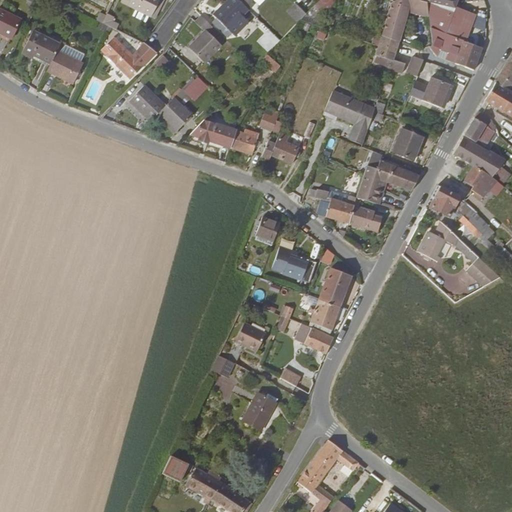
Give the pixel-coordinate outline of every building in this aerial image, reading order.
[(121,0),(121,2),(151,17),(157,4),(159,0),(121,0)] [(248,10),(237,0),(228,0),(213,16),(216,19),(231,34),(232,35),(246,21),(242,17),(248,10)] [(237,0),(248,10),(254,4),(251,2),(252,0),(237,0)] [(319,0),(302,18),(318,27),(335,0),(319,0)] [(392,0),(391,3),(381,36),(399,42),(407,12),(428,17),(426,2),(419,0),(418,0),(392,0)] [(418,0),(419,0),(426,2),(454,8),(455,7),(457,0),(418,0)] [(454,8),(426,2),(428,17),(432,45),(430,46),(430,49),(436,56),(455,64),(463,41),(444,34),(454,8)] [(160,6),(157,4),(151,17),(154,18),(160,6)] [(476,15),(455,7),(454,8),(444,34),(463,41),(465,42),(476,15)] [(20,20),(0,10),(0,33),(11,39),(20,20)] [(106,14),(102,23),(109,26),(113,17),(106,14)] [(206,32),(211,27),(201,17),(195,22),(203,30),(204,29),(205,31),(188,48),(203,63),(220,45),(206,32)] [(231,34),(216,19),(212,23),(227,38),(231,34)] [(268,51),(280,41),(269,29),(258,39),(268,51)] [(56,51),(60,45),(32,31),(21,53),(28,56),(29,54),(50,64),(56,51)] [(399,42),(381,36),(375,56),(387,59),(388,69),(402,73),(405,64),(399,62),(399,60),(394,58),(399,42)] [(486,38),(480,36),(476,46),(465,42),(463,41),(455,64),(473,71),(482,48),(486,38)] [(155,53),(143,43),(132,55),(112,37),(101,50),(108,58),(106,61),(110,64),(112,62),(130,79),(155,53)] [(65,43),(61,41),(60,45),(56,51),(60,53),(65,43)] [(60,53),(56,51),(50,64),(47,71),(73,83),(82,64),(60,53)] [(268,54),(262,61),(275,73),(281,66),(268,54)] [(511,81),(511,55),(500,75),(511,82),(511,81)] [(412,56),(406,73),(416,77),(423,60),(417,58),(412,56)] [(511,92),(508,91),(511,84),(511,81),(511,82),(500,75),(495,83),(484,101),(497,109),(495,112),(511,121),(511,122),(511,92)] [(180,95),(193,105),(209,87),(196,76),(180,95)] [(441,108),(450,85),(431,77),(427,87),(414,82),(409,94),(422,99),(422,100),(441,108)] [(165,106),(143,85),(129,101),(150,121),(158,113),(165,106)] [(324,111),(337,117),(355,124),(348,140),(362,145),(373,111),(374,109),(332,91),(324,111)] [(224,98),(230,105),(234,101),(228,95),(224,98)] [(165,106),(158,113),(165,119),(166,119),(177,130),(191,116),(173,97),(165,106)] [(380,114),(384,104),(377,102),(374,109),(373,111),(380,114)] [(337,117),(324,111),(322,114),(335,120),(337,117)] [(463,136),(484,148),(495,128),(489,120),(487,119),(488,117),(478,111),(463,136)] [(271,131),(278,115),(272,113),(271,117),(264,114),(259,125),(271,131)] [(177,130),(166,119),(163,121),(175,132),(177,130)] [(230,148),(236,131),(203,120),(189,134),(230,148)] [(278,132),(282,123),(276,120),(271,131),(277,133),(278,132)] [(243,134),(236,131),(230,148),(252,155),(254,146),(258,148),(259,143),(256,142),(259,134),(245,130),(243,134)] [(422,138),(402,130),(392,152),(413,160),(422,138)] [(279,133),(276,139),(269,137),(260,157),(268,160),(270,155),(291,164),(295,157),(297,158),(299,153),(297,152),(298,148),(286,143),(288,137),(279,133)] [(333,150),(337,139),(330,137),(327,147),(333,150)] [(488,152),(463,137),(453,154),(473,167),(491,177),(493,175),(504,183),(510,175),(499,167),(504,161),(491,152),(488,152)] [(380,188),(383,182),(411,191),(419,176),(379,161),(376,169),(366,166),(363,176),(356,198),(378,204),(383,190),(380,188)] [(491,177),(473,167),(464,181),(473,187),(470,190),(473,192),(474,190),(476,192),(473,195),(480,201),(496,181),(491,177)] [(458,198),(458,196),(437,185),(431,197),(435,199),(430,207),(449,217),(453,209),(458,198)] [(317,215),(348,224),(355,200),(356,198),(329,191),(328,192),(319,190),(317,189),(316,190),(311,189),(310,195),(313,197),(322,199),(317,215)] [(458,198),(453,209),(457,211),(464,202),(464,201),(464,199),(458,198)] [(381,218),(373,215),(374,212),(358,207),(360,201),(355,200),(348,224),(377,232),(381,218)] [(471,210),(472,209),(464,202),(457,211),(463,216),(464,218),(471,210)] [(475,214),(471,210),(464,218),(468,222),(475,214)] [(482,235),(489,227),(475,214),(468,222),(482,235)] [(460,219),(479,238),(482,235),(468,222),(464,218),(463,216),(460,219)] [(256,234),(257,235),(256,239),(272,245),(280,223),(262,217),(260,222),(257,221),(256,225),(259,226),(256,234)] [(428,232),(417,252),(437,262),(439,257),(435,256),(443,240),(453,246),(457,238),(440,222),(434,235),(428,232)] [(454,245),(473,263),(478,258),(457,238),(454,245)] [(484,241),(500,257),(502,254),(498,250),(495,247),(486,239),(484,241)] [(500,241),(495,247),(498,250),(502,246),(503,245),(500,241)] [(511,255),(502,246),(498,250),(502,254),(511,263),(511,255)] [(291,252),(279,247),(271,268),(282,272),(282,273),(309,283),(316,263),(290,254),(291,252)] [(328,259),(330,260),(333,254),(325,248),(320,261),(326,264),(328,259)] [(473,263),(465,270),(483,287),(500,278),(478,258),(473,263)] [(252,265),(249,271),(259,276),(262,270),(252,265)] [(352,276),(330,268),(318,299),(339,307),(352,276)] [(339,307),(318,299),(315,308),(310,306),(308,311),(313,313),(308,326),(329,336),(339,307)] [(289,319),(293,309),(286,305),(281,316),(289,319)] [(276,329),(283,332),(289,319),(281,316),(276,329)] [(287,329),(296,332),(299,322),(290,320),(287,329)] [(234,341),(256,351),(265,333),(243,323),(234,341)] [(303,324),(301,323),(294,339),(325,354),(333,338),(329,336),(308,326),(303,324)] [(211,370),(226,378),(233,364),(218,355),(211,370)] [(280,378),(295,386),(301,376),(285,368),(280,378)] [(257,393),(242,421),(260,431),(278,399),(267,393),(265,397),(257,393)] [(340,471),(347,477),(358,463),(328,440),(311,463),(325,474),(334,462),(336,460),(344,466),(342,468),(340,471)] [(170,456),(162,474),(179,482),(188,464),(170,456)] [(336,460),(334,462),(342,468),(344,466),(336,460)] [(316,486),(325,474),(311,463),(297,482),(319,499),(309,511),(322,511),(327,505),(333,497),(316,486)] [(196,468),(184,485),(211,501),(223,480),(220,479),(218,481),(216,480),(218,477),(208,471),(206,474),(196,468)] [(372,484),(360,474),(351,487),(355,491),(362,481),(370,487),(372,484)] [(211,501),(228,511),(241,511),(249,501),(224,486),(226,483),(223,480),(211,501)] [(241,511),(246,511),(252,504),(249,501),(241,511)] [(330,511),(350,511),(352,511),(339,501),(330,511)]
